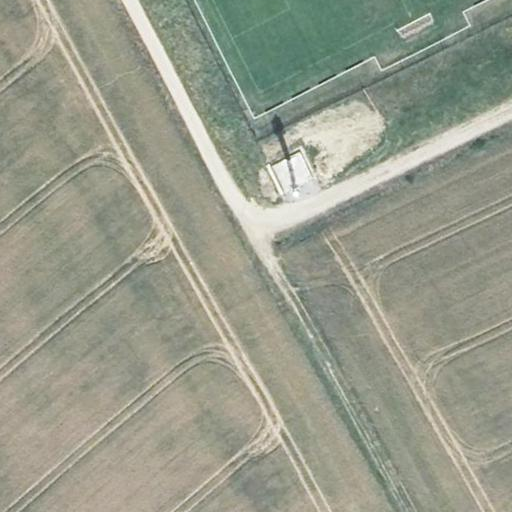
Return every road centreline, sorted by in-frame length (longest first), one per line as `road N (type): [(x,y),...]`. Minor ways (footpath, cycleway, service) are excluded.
road 1 (track): [(263,254),(128,0)]
road 2 (track): [(253,236),(511,110)]
